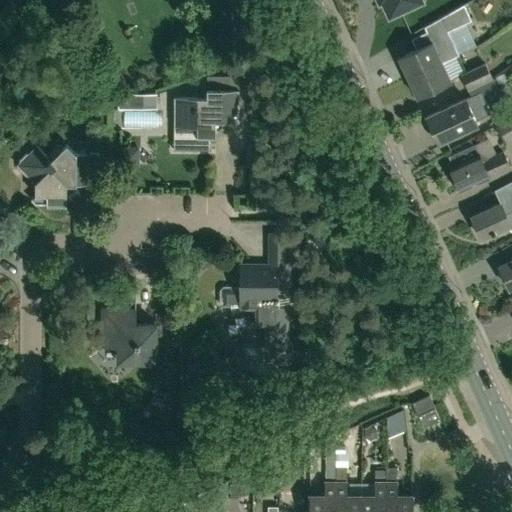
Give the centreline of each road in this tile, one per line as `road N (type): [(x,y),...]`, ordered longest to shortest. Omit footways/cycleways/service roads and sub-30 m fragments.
road 1 (tertiary): [(511,454),(304,0)]
road 2 (residential): [(0,475),(17,450),(30,401),(34,255),(114,245),(165,225),(229,224)]
